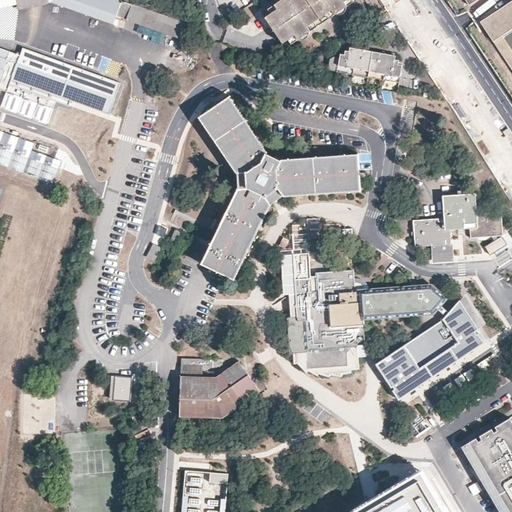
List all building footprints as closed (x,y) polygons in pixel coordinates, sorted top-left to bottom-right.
[(0,0),(0,6),(16,3),(17,9),(46,4),(50,1),(113,23),(116,15),(186,40),(192,23),(131,2),(124,0),(0,0)] [(319,17),(307,0),(276,0),(272,3),(275,7),(263,15),(274,30),(282,42),(293,34),(296,38),(309,29),(306,25),(319,17)] [(307,0),(319,17),(331,9),(334,12),(347,4),(344,0),(307,0)] [(511,0),(510,0),(480,20),(511,68),(511,0)] [(127,79),(22,41),(18,52),(0,44),(0,95),(3,87),(13,91),(8,106),(47,121),(55,100),(71,105),(73,100),(114,115),(127,79)] [(399,81),(402,64),(398,63),(399,59),(395,58),(396,54),(351,46),(350,50),(347,49),(346,53),(342,52),(338,69),(399,81)] [(330,58),(330,71),(338,71),(337,58),(330,58)] [(361,189),(361,171),(360,152),(317,155),(282,157),(281,160),(267,152),(268,151),(231,94),(200,114),(200,115),(200,116),(237,172),(239,172),(239,187),(236,187),(200,262),(227,275),(235,278),(255,236),(272,202),(271,200),(283,192),(284,194),(361,189)] [(413,111),(416,102),(405,99),(403,107),(413,111)] [(73,157),(44,146),(46,140),(3,125),(0,131),(0,154),(8,158),(66,177),(73,157)] [(69,210),(83,211),(85,192),(70,191),(69,210)] [(475,192),(442,194),(443,220),(436,221),(436,218),(413,219),(415,245),(433,243),(434,260),(452,258),(450,228),(466,227),(466,235),(497,233),(495,212),(476,213),(475,192)] [(447,296),(432,284),(369,288),(365,278),(356,275),(355,254),(322,257),(319,216),(306,216),(305,221),(292,220),(295,248),(283,248),(285,292),(290,292),(292,316),(289,316),(290,346),(296,351),(296,360),(308,369),(310,368),(318,372),(321,370),(329,374),(333,371),(342,373),(344,370),(350,371),(351,367),(360,366),(361,356),(367,356),(367,341),(365,315),(435,309),(437,307),(440,304),(447,296)] [(181,233),(174,229),(169,241),(176,244),(181,233)] [(160,247),(152,243),(145,256),(153,260),(160,247)] [(478,328),(460,300),(449,312),(440,304),(437,307),(446,316),(444,318),(439,322),(376,364),(392,389),(395,386),(396,389),(393,391),(399,399),(484,342),(478,333),(477,334),(475,331),(478,328)] [(221,359),(180,357),(180,364),(221,366),(221,359)] [(215,376),(180,375),(179,415),(222,417),(259,391),(238,360),(215,376)] [(132,377),(111,375),(110,399),(130,400),(132,377)] [(56,392),(24,394),(22,439),(57,439),(56,392)] [(417,438),(434,429),(429,419),(412,429),(417,438)] [(511,511),(511,423),(509,419),(495,428),(497,431),(494,433),(491,430),(479,437),(481,440),(478,442),(476,439),(461,447),(499,511),(511,511)] [(224,511),(227,473),(186,469),(182,511),(224,511)] [(455,511),(434,472),(376,511),(455,511)]
